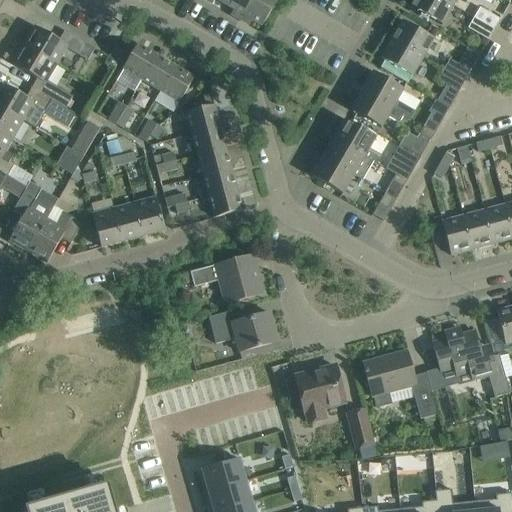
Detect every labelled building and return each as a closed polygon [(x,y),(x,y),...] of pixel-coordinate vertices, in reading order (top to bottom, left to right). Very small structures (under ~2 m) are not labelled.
[(230,15),(240,20),(251,0),(226,0),(224,4),(233,10),(230,15)] [(251,0),(240,20),(249,26),(252,21),(262,26),(277,0),(251,0)] [(453,6),(442,0),(414,0),(411,7),(442,25),(453,6)] [(473,18),(494,30),(500,20),(479,7),(473,18)] [(467,28),(488,40),(494,30),(473,18),(467,28)] [(402,21),(391,40),(422,58),(433,39),(402,21)] [(35,26),(23,45),(56,65),(66,48),(87,61),(95,49),(64,31),(59,41),(35,26)] [(380,59),(384,61),(380,68),(407,83),(422,58),(391,40),(380,59)] [(36,79),(31,88),(52,101),(65,108),(72,97),(46,82),(56,65),(23,45),(12,64),(36,79)] [(122,69),(141,80),(156,56),(137,45),(122,69)] [(114,47),(109,56),(118,60),(123,51),(114,47)] [(109,56),(108,57),(105,64),(114,69),(118,60),(109,56)] [(141,80),(160,92),(175,67),(156,56),(141,80)] [(443,70),(464,82),(470,71),(449,59),(443,70)] [(175,67),(160,92),(179,103),(194,78),(175,67)] [(437,80),(458,92),(464,82),(443,70),(437,80)] [(415,111),(396,100),(403,90),(390,82),(373,72),(362,91),(391,109),(391,108),(403,115),(410,119),(415,111)] [(25,97),(1,83),(0,84),(0,108),(22,122),(23,121),(36,128),(44,113),(68,127),(75,114),(65,108),(52,101),(31,88),(25,97)] [(362,91),(350,111),(380,128),(388,116),(398,122),(403,115),(391,108),(391,109),(362,91)] [(423,127),(434,133),(449,108),(429,95),(421,107),(431,113),(427,119),(423,127)] [(108,120),(116,124),(126,107),(119,102),(108,120)] [(186,113),(192,134),(219,127),(214,106),(186,113)] [(116,124),(123,128),(133,111),(126,107),(116,124)] [(0,108),(0,133),(12,140),(22,122),(0,108)] [(149,120),(142,131),(139,138),(146,142),(149,135),(150,136),(156,125),(149,120)] [(375,137),(345,120),(343,122),(342,121),(335,134),(336,135),(334,139),(372,161),(377,164),(381,156),(369,149),(375,137)] [(100,128),(91,123),(87,130),(78,125),(69,140),(87,151),(100,128)] [(164,129),(156,125),(150,136),(157,140),(164,129)] [(192,134),(197,155),(225,148),(219,127),(192,134)] [(399,144),(420,157),(434,133),(423,127),(417,138),(406,132),(399,144)] [(0,171),(7,176),(14,164),(9,161),(12,156),(5,151),(12,140),(0,133),(0,171)] [(112,168),(124,164),(121,156),(117,140),(116,135),(105,137),(110,159),(109,159),(112,168)] [(490,149),(502,146),(499,137),(487,140),(490,149)] [(334,139),(323,158),(353,175),(354,175),(362,180),(372,161),(334,139)] [(487,140),(475,144),(478,152),(490,149),(487,140)] [(395,175),(406,181),(420,157),(399,144),(391,157),(402,163),(395,175)] [(467,146),(457,149),(461,164),(471,161),(467,146)] [(197,155),(203,176),(231,169),(225,148),(197,155)] [(74,151),(68,160),(63,170),(72,175),(83,156),(74,151)] [(134,153),(121,156),(124,164),(136,161),(134,153)] [(153,156),(156,167),(176,161),(174,153),(161,156),(161,154),(153,156)] [(446,153),(433,174),(441,179),(454,157),(446,153)] [(353,175),(323,158),(312,177),(342,195),(353,175)] [(156,167),(160,181),(167,179),(166,173),(178,169),(176,161),(156,167)] [(81,172),(81,176),(84,184),(96,181),(94,172),(91,163),(86,165),(81,172)] [(203,176),(209,197),(236,190),(231,169),(203,176)] [(385,193),(396,200),(406,181),(395,175),(385,193)] [(27,253),(46,219),(58,199),(41,190),(41,189),(29,182),(12,211),(22,217),(8,241),(27,253)] [(209,197),(214,218),(242,211),(236,190),(209,197)] [(372,215),(383,222),(396,200),(385,193),(372,215)] [(174,205),(174,206),(187,203),(184,194),(165,200),(167,207),(174,205)] [(134,203),(143,237),(164,231),(155,198),(134,203)] [(113,209),(122,243),(143,237),(134,203),(113,209)] [(174,206),(177,214),(189,211),(187,203),(174,206)] [(511,233),(505,205),(484,211),(492,245),(511,239),(511,233)] [(92,214),(101,248),(122,243),(113,209),(92,214)] [(484,211),(462,216),(471,250),(492,245),(484,211)] [(46,219),(27,253),(47,263),(61,239),(70,244),(82,223),(63,212),(56,225),(46,219)] [(462,216),(441,222),(450,256),(471,250),(462,216)] [(217,280),(223,302),(224,305),(264,294),(254,255),(190,272),(194,286),(217,280)] [(511,306),(496,311),(501,331),(505,345),(511,343),(511,306)] [(237,310),(218,315),(208,317),(215,345),(235,340),(238,353),(257,347),(277,342),(269,313),(238,322),(235,312),(237,311),(237,310)] [(456,376),(471,372),(474,382),(490,378),(495,398),(509,394),(499,356),(482,360),(475,332),(461,336),(459,329),(444,333),(446,340),(432,344),(440,373),(454,369),(456,376)] [(420,420),(423,419),(424,423),(437,420),(436,415),(437,415),(426,373),(414,376),(407,351),(362,364),(371,397),(372,397),(375,408),(392,404),(389,393),(411,387),(420,420)] [(295,380),(285,383),(290,400),(300,398),(304,413),(306,413),(309,424),(324,420),(321,409),(345,403),(335,366),(334,367),(335,369),(309,376),(308,374),(294,377),(295,380)] [(357,449),(359,449),(362,459),(378,455),(375,444),(372,445),(363,411),(348,415),(357,449)] [(289,455),(281,458),(285,470),(293,467),(289,455)] [(239,459),(201,470),(208,492),(245,481),(239,459)] [(123,511),(108,464),(27,486),(34,511),(123,511)] [(292,477),(287,479),(290,491),(298,488),(295,477),(292,477)] [(245,481),(208,492),(213,511),(215,511),(251,502),(245,481)] [(298,488),(290,491),(293,502),(302,500),(298,488)] [(451,491),(436,493),(437,501),(437,511),(475,511),(474,503),(452,506),(451,491)] [(498,501),(474,503),(475,511),(511,511),(511,494),(497,495),(498,501)] [(424,508),(400,511),(437,511),(437,501),(423,503),(424,508)] [(254,511),(251,502),(216,511),(254,511)]
